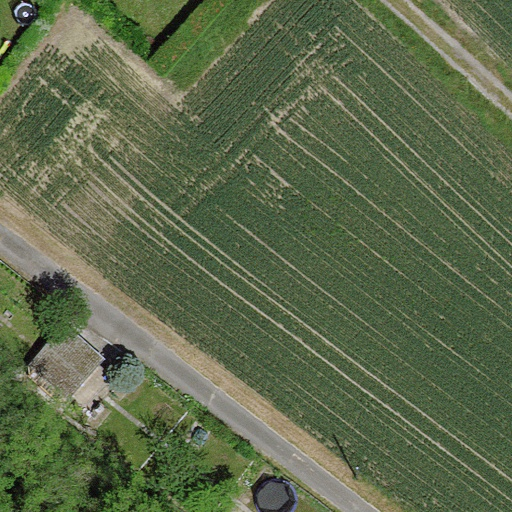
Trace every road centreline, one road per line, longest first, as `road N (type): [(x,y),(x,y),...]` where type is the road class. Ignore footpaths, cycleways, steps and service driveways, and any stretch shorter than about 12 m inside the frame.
road 1 (unclassified): [(367,511),(0,230)]
road 2 (track): [(511,112),(393,0)]
